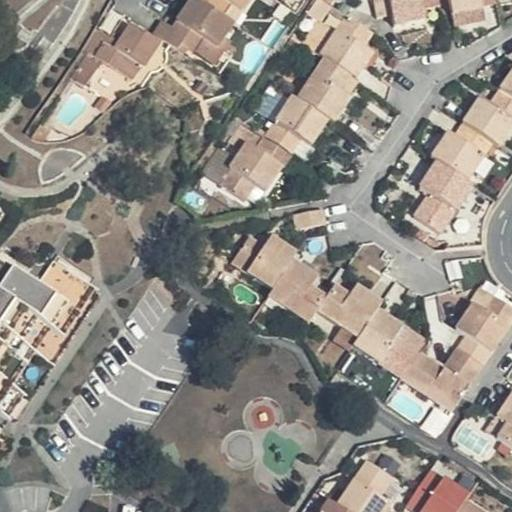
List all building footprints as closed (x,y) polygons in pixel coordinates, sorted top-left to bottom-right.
[(186,37),(182,43),(198,54),(206,42),(216,47),(225,54),(234,40),(229,37),(225,34),(222,32),(229,19),(224,16),(208,5),(200,0),(191,0),(177,21),(190,30),(186,37)] [(210,0),(208,5),(224,16),(231,5),(242,13),(251,0),(250,0),(210,0)] [(438,4),(437,0),(376,0),(380,16),(397,14),(399,27),(426,21),(424,8),(438,4)] [(485,0),(448,0),(451,17),(481,12),(479,1),(485,0)] [(324,56),(327,58),(360,79),(361,80),(379,52),(369,46),(378,33),(350,15),(324,56)] [(237,25),(229,19),(222,32),(225,34),(229,37),(237,25)] [(178,49),(182,43),(186,37),(163,22),(155,33),(178,49)] [(102,30),(73,75),(89,85),(105,59),(135,78),(142,67),(146,70),(163,45),(133,26),(122,42),(102,30)] [(216,47),(206,42),(198,54),(217,66),(225,54),(216,47)] [(360,79),(327,58),(299,99),(330,120),(336,124),(354,98),(350,95),(360,79)] [(278,87),(263,110),(276,118),(291,96),(278,87)] [(311,149),(330,120),(299,99),(294,95),(267,136),(285,147),(295,154),(301,144),(311,149)] [(496,113),(479,141),(511,161),(511,106),(510,105),(502,117),(496,113)] [(259,130),(250,125),(216,178),(224,183),(259,130)] [(275,163),(285,147),(267,136),(259,130),(224,183),(250,200),(258,188),(268,194),(283,170),(275,163)] [(453,181),(486,202),(511,163),(511,161),(479,141),(470,156),(464,154),(448,178),(453,181)] [(491,205),(486,202),(453,181),(434,207),(444,214),(431,236),(458,253),(491,205)] [(329,211),(300,216),(303,228),(332,222),(329,211)] [(238,264),(278,290),(295,264),(301,255),(272,236),(266,246),(255,239),(238,264)] [(295,264),(278,290),(270,302),(313,329),(322,317),(331,303),(316,293),(323,282),(295,264)] [(100,290),(62,265),(46,287),(20,271),(5,293),(0,290),(0,412),(11,420),(28,397),(15,387),(46,343),(72,302),(85,312),(100,290)] [(361,344),(380,316),(385,307),(359,290),(353,298),(340,290),(331,303),(322,317),(361,344)] [(483,293),(475,305),(486,313),(493,299),(483,293)] [(511,328),(511,310),(493,299),(486,313),(475,305),(466,318),(458,331),(469,337),(496,353),(511,328)] [(406,380),(421,358),(402,345),(409,334),(380,316),(361,344),(358,349),(406,380)] [(428,347),(409,334),(402,345),(421,358),(428,347)] [(496,353),(469,337),(445,373),(421,358),(406,380),(457,414),(496,353)] [(511,428),(511,418),(507,416),(498,429),(507,436),(511,428)] [(0,458),(15,436),(0,426),(0,458)] [(348,499),(366,511),(386,511),(397,496),(390,491),(404,470),(380,453),(348,499)] [(458,511),(471,492),(475,485),(438,460),(414,496),(439,511),(458,511)] [(366,511),(348,499),(336,491),(322,511),(366,511)] [(501,511),(471,492),(458,511),(501,511)]
